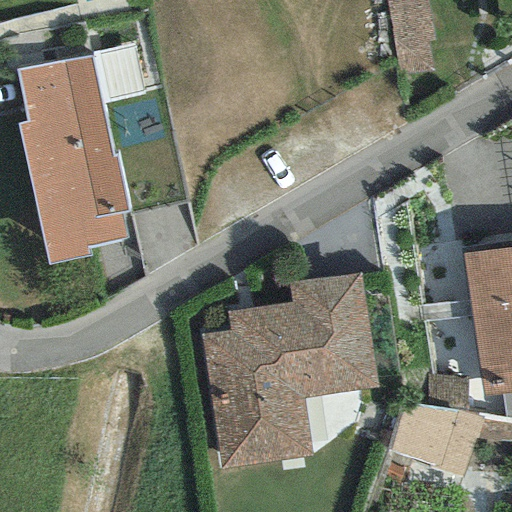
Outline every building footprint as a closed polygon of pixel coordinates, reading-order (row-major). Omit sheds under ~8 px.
[(387,0),(390,49),(426,46),(422,0),(387,0)] [(129,42),(94,46),(100,93),(135,89),(129,42)] [(26,122),(16,124),(47,266),(89,257),(87,247),(124,239),(119,214),(130,211),(117,155),(111,156),(89,55),(15,71),(26,122)] [(511,247),(463,254),(481,395),(511,391),(511,247)] [(302,400),(376,389),(359,273),(288,282),(291,303),(225,313),(228,332),(200,335),(219,469),(310,457),(302,400)] [(461,478),(479,416),(398,402),(387,453),(461,478)]
